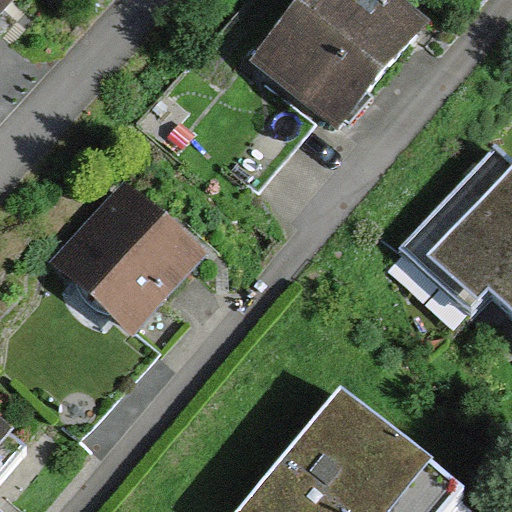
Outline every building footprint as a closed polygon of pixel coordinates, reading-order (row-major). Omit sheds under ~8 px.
[(0,0),(0,26),(14,12),(1,0),(0,0)] [(420,37),(381,0),(313,0),(252,65),(326,136),(420,37)] [(511,178),(501,168),(410,262),(479,329),(499,309),(511,321),(511,178)] [(209,267),(126,189),(52,266),(134,345),(209,267)] [(464,511),(469,507),(341,404),(253,511),(464,511)] [(0,466),(24,439),(0,417),(0,466)]
